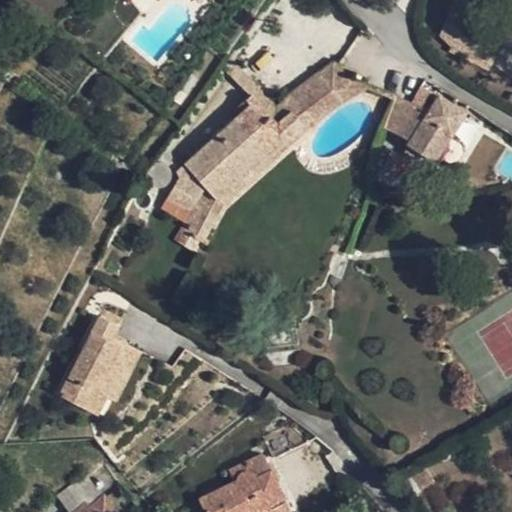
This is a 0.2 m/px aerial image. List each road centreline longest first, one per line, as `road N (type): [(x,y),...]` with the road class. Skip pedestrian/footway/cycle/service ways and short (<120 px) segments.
road 1 (unknown): [(188,341),(345,447),(396,511)]
road 2 (residential): [(352,0),(387,41),(511,123)]
